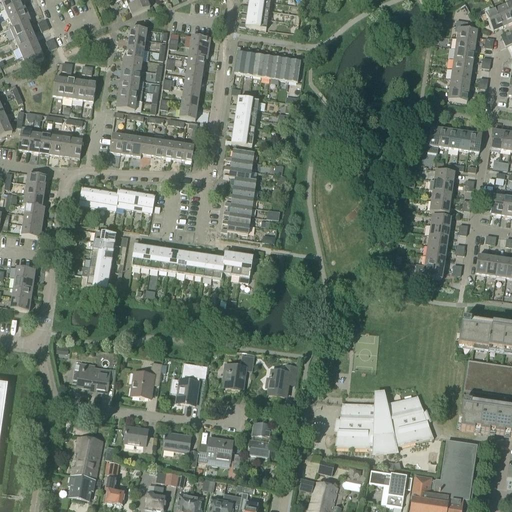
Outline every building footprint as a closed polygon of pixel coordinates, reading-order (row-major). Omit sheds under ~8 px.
[(21,4),(19,0),(4,0),(0,2),(0,3),(4,12),(21,4)] [(145,0),(144,0),(123,0),(127,8),(145,0)] [(149,10),(145,0),(127,8),(131,18),(149,10)] [(268,14),(269,5),(248,2),(248,3),(247,8),(241,7),(241,11),(247,12),(247,11),(268,14)] [(26,14),(21,4),(4,12),(8,21),(26,14)] [(511,24),(511,4),(503,8),(511,25),(511,24)] [(511,25),(503,8),(494,12),(502,29),(511,25)] [(266,23),(268,14),(247,11),(247,12),(246,17),(240,16),(240,20),(246,21),(246,20),(266,23)] [(502,29),(494,12),(484,16),(484,17),(481,18),(480,20),(482,23),(483,24),(487,22),(492,34),(502,29)] [(30,23),(26,14),(8,21),(12,30),(9,31),(9,32),(27,24),(30,23)] [(265,32),(266,23),(246,20),(246,21),(245,26),(239,25),(238,29),(245,30),(245,29),(265,32)] [(37,25),(39,30),(47,27),(44,22),(37,25)] [(31,34),(27,24),(9,32),(13,41),(31,34)] [(130,30),(128,40),(145,42),(146,33),(130,30)] [(457,31),(456,41),(474,44),(476,33),(457,31)] [(35,44),(31,34),(13,41),(18,51),(35,44)] [(191,39),(189,50),(208,52),(209,42),(191,39)] [(143,52),(145,42),(128,40),(127,50),(143,52)] [(473,54),(474,44),(456,41),(454,51),(473,54)] [(39,53),(35,44),(18,51),(22,61),(39,53)] [(246,57),(244,56),(239,56),(240,50),(236,49),(235,56),(236,56),(233,76),(243,77),(246,57)] [(142,63),(143,52),(127,50),(125,60),(122,60),(142,63)] [(206,63),(208,52),(189,50),(188,60),(206,63)] [(255,58),(253,58),(248,57),(249,51),(245,50),(244,56),(246,57),(243,77),(251,79),(255,58)] [(472,64),(473,54),(454,51),(453,61),(472,64)] [(263,59),(262,59),(257,58),(258,52),(254,52),(253,58),(255,58),(251,79),(260,80),(263,59)] [(43,62),(39,53),(22,61),(26,70),(43,62)] [(272,61),(271,60),(266,60),(267,53),(263,53),(262,59),(263,59),(260,80),(269,81),(272,61)] [(281,62),(280,62),(275,61),(276,55),(272,54),(271,60),(272,61),(269,81),(278,83),(281,62)] [(290,63),(289,63),(284,62),(285,56),(281,55),(280,62),(281,62),(278,83),(287,84),(290,63)] [(290,57),(289,63),(290,63),(287,84),(297,85),(300,65),(293,64),(293,57),(290,57)] [(140,73),(142,63),(122,60),(121,70),(140,73)] [(206,63),(188,60),(186,70),(202,72),(204,63),(206,63)] [(470,74),(472,64),(453,61),(451,72),(470,74)] [(138,83),(140,73),(121,70),(119,80),(138,83)] [(201,83),(202,72),(186,70),(185,80),(201,83)] [(469,84),(470,74),(451,72),(450,81),(469,84)] [(61,101),(64,82),(54,80),(51,99),(61,101)] [(137,93),(138,83),(119,80),(118,91),(137,93)] [(199,93),(201,83),(185,80),(183,91),(199,93)] [(467,95),(469,84),(450,81),(448,92),(467,95)] [(72,102),(75,83),(64,82),(61,101),(72,102)] [(82,104),(85,85),(75,83),(72,102),(82,104)] [(95,86),(85,85),(82,104),(92,105),(95,86)] [(116,101),(135,104),(140,104),(142,94),(137,93),(118,91),(116,101)] [(197,103),(199,93),(183,91),(181,101),(197,103)] [(465,105),(467,95),(448,92),(447,102),(465,105)] [(229,110),(235,111),(236,110),(257,113),(258,104),(237,100),(236,108),(230,107),(229,110)] [(134,114),(135,104),(116,101),(114,111),(134,114)] [(196,114),(197,103),(181,101),(180,111),(196,114)] [(255,122),(257,113),(236,110),(235,111),(234,117),(229,116),(228,119),(234,120),(234,119),(255,122)] [(194,123),(196,114),(180,111),(178,120),(194,123)] [(254,131),(255,122),(234,119),(234,120),(233,126),(227,125),(227,128),(233,129),(233,128),(254,131)] [(0,139),(11,135),(7,125),(0,128),(0,139)] [(253,140),(254,131),(233,128),(233,129),(232,135),(226,134),(225,137),(231,138),(232,136),(253,140)] [(437,150),(440,131),(429,129),(427,148),(437,150)] [(447,151),(450,133),(440,131),(437,150),(447,151)] [(500,153),(502,134),(491,132),(489,151),(500,153)] [(38,156),(48,158),(51,139),(52,134),(42,133),(41,137),(38,156)] [(457,153),(460,134),(450,133),(447,151),(457,153)] [(28,155),(31,136),(20,134),(18,153),(28,155)] [(467,154),(470,136),(460,134),(457,153),(467,154)] [(509,154),(511,137),(511,135),(502,134),(500,153),(509,154)] [(38,156),(41,137),(31,136),(28,155),(38,156)] [(251,149),(253,140),(232,136),(231,138),(231,144),(225,143),(224,146),(230,147),(230,146),(251,149)] [(481,137),(470,136),(467,154),(478,156),(481,137)] [(119,157),(122,138),(111,137),(109,156),(119,157)] [(129,159),(132,140),(122,138),(119,157),(129,159)] [(59,159),(61,140),(51,139),(48,158),(59,159)] [(69,161),(72,142),(61,140),(59,159),(69,161)] [(139,160),(142,141),(132,140),(129,159),(139,160)] [(150,159),(152,143),(142,141),(139,160),(140,160),(140,157),(150,159)] [(183,147),(184,143),(173,141),(172,146),(173,146),(171,162),(181,164),(183,147)] [(82,143),(72,142),(69,161),(79,162),(82,143)] [(160,161),(163,144),(152,143),(150,159),(160,161)] [(194,144),(184,143),(183,147),(181,164),(191,165),(194,144)] [(173,146),(172,146),(163,144),(160,161),(171,162),(173,146)] [(225,162),(231,163),(231,162),(252,165),(253,155),(232,152),(231,159),(225,158),(225,162)] [(250,174),(252,165),(231,162),(231,163),(230,168),(224,167),(223,171),(229,171),(250,174)] [(249,182),(250,174),(229,171),(228,177),(223,176),(222,180),(228,181),(228,180),(234,181),(234,180),(249,182)] [(435,172),(433,183),(452,185),(453,175),(435,172)] [(27,176),(25,187),(44,190),(46,179),(27,176)] [(255,183),(249,182),(234,180),(234,181),(233,187),(227,186),(226,190),(233,191),(233,189),(253,192),(255,183)] [(450,196),(452,185),(433,183),(432,193),(450,196)] [(43,200),(44,190),(25,187),(24,197),(43,200)] [(252,201),(253,192),(233,189),(233,191),(232,196),(226,195),(225,199),(231,199),(231,198),(252,201)] [(93,191),(89,190),(88,193),(91,193),(88,210),(97,211),(99,194),(93,193),(93,191)] [(91,193),(88,193),(81,191),(78,208),(88,210),(91,193)] [(129,192),(125,191),(124,194),(127,195),(124,212),(133,213),(135,196),(129,195),(129,192)] [(111,193),(107,192),(106,195),(108,196),(106,212),(114,214),(115,210),(117,197),(116,197),(111,196),(111,193)] [(127,195),(124,194),(117,193),(116,197),(117,197),(115,210),(124,212),(127,195)] [(449,206),(450,196),(432,193),(430,203),(449,206)] [(108,196),(106,195),(99,194),(97,211),(106,212),(108,196)] [(147,195),(143,194),(142,197),(144,198),(142,214),(151,216),(154,199),(147,198),(147,195)] [(144,198),(142,197),(135,196),(133,213),(142,214),(144,198)] [(41,210),(41,209),(43,200),(24,197),(22,208),(25,208),(41,210)] [(251,210),(252,201),(231,198),(231,199),(230,205),(224,204),(224,208),(230,208),(230,207),(251,210)] [(500,218),(503,199),(492,198),(490,217),(500,218)] [(510,220),(511,207),(511,200),(503,199),(500,218),(510,220)] [(447,216),(449,206),(430,203),(429,213),(447,216)] [(250,219),(251,210),(230,207),(230,208),(229,214),(223,213),(222,217),(229,218),(229,216),(250,219)] [(44,210),(41,209),(41,210),(25,208),(24,217),(42,220),(44,210)] [(248,228),(250,219),(229,216),(229,218),(228,223),(222,222),(221,226),(227,226),(227,225),(248,228)] [(42,220),(24,217),(22,228),(41,230),(42,220)] [(431,217),(430,227),(449,230),(450,220),(431,217)] [(247,237),(248,228),(227,225),(227,226),(226,232),(220,231),(220,234),(226,235),(227,234),(247,237)] [(447,240),(449,230),(430,227),(428,237),(447,240)] [(39,241),(41,230),(22,228),(21,238),(39,241)] [(94,235),(93,244),(113,247),(115,238),(94,235)] [(445,250),(447,240),(428,237),(427,248),(445,250)] [(143,249),(142,249),(136,248),(137,242),(134,242),(133,248),(134,248),(131,269),(140,270),(143,249)] [(152,251),(150,251),(145,250),(146,244),(143,243),(142,249),(143,249),(140,270),(149,272),(152,251)] [(112,256),(113,247),(93,244),(91,253),(112,256)] [(161,252),(159,252),(154,251),(155,245),(151,244),(150,251),(152,251),(149,272),(158,273),(161,252)] [(170,254),(168,253),(163,253),(164,246),(160,246),(159,252),(161,252),(158,273),(167,274),(170,254)] [(179,255),(177,255),(172,254),(173,248),(169,247),(168,253),(170,254),(167,274),(176,276),(179,255)] [(444,261),(445,250),(427,248),(425,258),(444,261)] [(188,256),(186,256),(181,255),(182,249),(178,249),(177,255),(179,255),(176,276),(185,277),(188,256)] [(233,257),(232,257),(227,256),(227,250),(224,249),(223,255),(224,255),(223,262),(221,277),(230,278),(233,257)] [(197,258),(195,257),(190,257),(191,250),(187,250),(186,256),(188,256),(185,277),(193,278),(197,258)] [(206,259),(204,259),(199,258),(200,252),(196,251),(195,257),(197,258),(193,278),(202,280),(206,259)] [(242,258),(241,258),(235,257),(236,251),(233,251),(232,257),(233,257),(230,278),(239,279),(242,258)] [(242,258),(239,279),(238,285),(247,286),(252,260),(244,259),(245,253),(242,252),(241,258),(242,258)] [(110,265),(112,256),(91,253),(90,262),(110,265)] [(214,260),(213,260),(207,259),(208,253),(205,253),(204,259),(206,259),(202,280),(211,281),(214,260)] [(223,262),(216,261),(217,255),(214,254),(213,260),(214,260),(211,281),(220,282),(221,277),(223,262)] [(484,278),(487,259),(477,257),(474,276),(484,278)] [(442,271),(444,261),(425,258),(424,268),(442,271)] [(494,279),(497,260),(487,259),(484,278),(494,279)] [(504,281),(507,262),(497,260),(494,279),(504,281)] [(109,274),(110,265),(90,262),(88,270),(109,274)] [(441,281),(442,271),(424,268),(422,279),(441,281)] [(16,270),(14,280),(33,283),(34,273),(16,270)] [(107,283),(109,274),(88,270),(87,279),(107,283)] [(106,292),(107,283),(87,279),(85,289),(106,292)] [(31,294),(33,283),(14,280),(13,291),(31,294)] [(30,303),(31,294),(13,291),(11,301),(30,303)] [(146,299),(154,300),(155,293),(147,291),(146,299)] [(28,314),(30,303),(11,301),(10,311),(28,314)] [(471,322),(462,321),(461,325),(458,347),(511,354),(511,332),(470,327),(471,322)] [(69,356),(69,348),(57,348),(57,356),(69,356)] [(243,373),(251,374),(253,360),(241,358),(239,369),(224,367),(222,382),(226,383),(224,391),(240,393),(243,373)] [(511,368),(467,362),(463,393),(511,400),(511,414),(470,408),(471,404),(462,403),(462,407),(461,407),(459,422),(461,422),(460,432),(474,434),(474,430),(480,431),(479,434),(489,436),(489,432),(494,433),(494,437),(503,438),(504,434),(509,435),(509,439),(511,439),(511,368)] [(149,377),(133,374),(130,398),(150,401),(152,387),(157,388),(160,366),(151,365),(149,377)] [(107,386),(113,387),(115,372),(108,371),(108,373),(93,371),(93,369),(83,367),(75,366),(72,381),(77,382),(76,389),(95,392),(94,393),(105,395),(107,386)] [(193,380),(205,381),(206,370),(194,368),(193,380)] [(284,376),(271,374),(267,397),(284,400),(286,387),(294,388),(297,370),(286,368),(284,376)] [(198,385),(178,382),(175,405),(194,408),(198,385)] [(395,449),(403,447),(432,441),(433,441),(426,424),(429,423),(427,417),(424,417),(417,398),(416,399),(385,406),(383,396),(374,397),(374,407),(342,406),(341,406),(338,426),(335,426),(334,433),(337,433),(334,450),(334,451),(334,450),(336,450),(372,452),(372,456),(396,454),(395,449)] [(288,423),(270,420),(269,428),(253,426),(251,439),(253,440),(252,444),(249,443),(246,457),(268,460),(270,446),(268,446),(271,429),(287,431),(288,423)] [(151,459),(154,440),(146,439),(147,432),(126,429),(126,430),(123,429),(122,430),(121,436),(122,437),(125,438),(123,446),(143,449),(141,457),(151,459)] [(190,439),(164,435),(162,452),(187,456),(190,439)] [(102,444),(77,439),(68,489),(70,490),(68,500),(88,504),(89,494),(92,494),(102,444)] [(232,445),(208,441),(207,448),(201,447),(198,464),(206,465),(206,461),(229,464),(232,445)] [(469,511),(473,488),(470,488),(476,448),(446,444),(440,483),(414,480),(409,511),(469,511)] [(104,463),(111,464),(113,451),(107,450),(104,463)] [(188,468),(194,469),(196,455),(190,454),(188,468)] [(330,478),(331,475),(333,466),(321,463),(318,475),(330,478)] [(109,466),(107,478),(115,479),(118,467),(109,466)] [(406,479),(370,474),(369,483),(388,486),(385,508),(401,511),(406,479)] [(175,488),(177,477),(165,475),(163,486),(175,488)] [(184,478),(177,477),(175,488),(182,489),(184,478)] [(114,482),(109,481),(107,481),(105,492),(107,492),(104,504),(114,506),(115,507),(118,508),(119,507),(121,507),(123,494),(112,492),(114,482)] [(313,484),(301,481),(299,492),(304,493),(305,489),(312,491),(313,484)] [(209,483),(203,482),(201,492),(207,494),(209,483)] [(315,485),(311,502),(318,504),(317,508),(322,510),(320,511),(339,511),(340,510),(334,509),(333,511),(331,511),(337,490),(315,485)] [(146,496),(144,511),(152,511),(162,511),(164,499),(161,499),(162,490),(153,489),(152,497),(146,496)] [(253,491),(243,489),(241,500),(240,502),(246,503),(247,496),(252,497),(253,491)] [(187,511),(190,499),(178,497),(175,511),(187,511)] [(222,504),(220,511),(233,511),(235,507),(239,507),(240,502),(241,500),(223,497),(222,504)] [(199,511),(201,501),(190,499),(187,511),(199,511)] [(220,511),(222,504),(210,502),(207,511),(220,511)] [(256,511),(258,505),(246,503),(240,502),(239,507),(238,511),(256,511)] [(318,504),(311,502),(307,511),(320,511),(322,510),(317,508),(318,504)]
